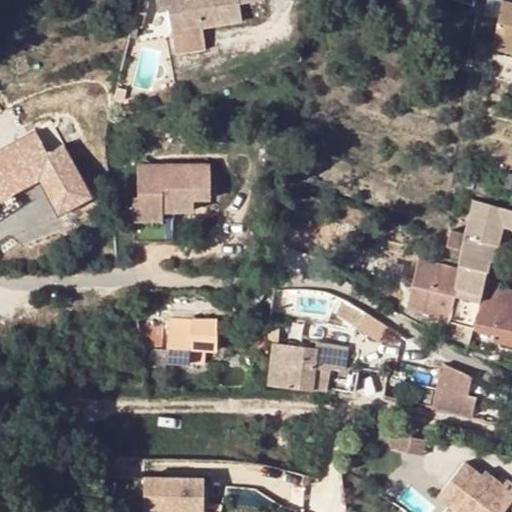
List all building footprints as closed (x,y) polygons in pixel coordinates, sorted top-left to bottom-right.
[(156,0),(159,12),(167,11),(171,34),(245,21),(242,5),(266,1),(265,0),(156,0)] [(511,6),(500,5),(492,47),(511,50),(511,6)] [(511,50),(492,47),(491,57),(511,60),(511,50)] [(95,199),(68,143),(48,152),(38,131),(0,148),(0,201),(43,181),(59,216),(95,199)] [(211,165),(140,165),(139,198),(133,197),(134,220),(165,220),(164,211),(196,212),(196,200),(212,200),(211,165)] [(490,264),(493,264),(504,229),(511,230),(511,215),(500,213),(472,205),(461,245),(461,246),(457,267),(458,267),(455,283),(458,284),(474,287),(475,282),(484,284),(485,283),(486,275),(490,264)] [(172,243),(172,223),(133,225),(135,244),(172,243)] [(172,223),(172,243),(184,243),(183,224),(172,223)] [(511,234),(511,230),(504,229),(493,264),(504,267),(511,234)] [(426,316),(449,322),(458,284),(455,283),(458,267),(457,267),(417,259),(407,306),(427,311),(426,316)] [(486,275),(485,283),(494,285),(497,278),(486,275)] [(474,287),(458,284),(449,322),(473,328),(484,284),(475,282),(474,287)] [(511,289),(494,285),(485,283),(484,284),(473,328),(494,334),(493,339),(499,341),(511,344),(511,289)] [(381,341),(389,329),(346,301),(338,314),(381,341)] [(192,333),(170,333),(169,364),(190,365),(191,349),(216,350),(217,322),(192,321),(192,333)] [(470,341),(473,328),(449,322),(444,339),(469,345),(470,341)] [(165,328),(137,326),(140,346),(164,347),(165,328)] [(497,348),(499,341),(493,339),(494,334),(473,328),(470,341),(497,348)] [(330,369),(346,371),(348,347),(318,344),(317,348),(275,344),(270,385),(327,390),(330,369)] [(445,364),(442,365),(431,406),(471,415),(475,396),(467,394),(473,376),(445,364)] [(327,390),(339,390),(347,390),(383,397),(389,375),(346,371),(330,369),(327,390)] [(228,461),(259,461),(260,442),(243,441),(244,431),(229,431),(228,461)] [(425,439),(395,432),(391,448),(421,455),(425,439)] [(489,469),(473,455),(445,488),(473,511),(505,511),(511,504),(511,477),(507,483),(489,469)] [(510,479),(493,464),(489,469),(507,483),(510,479)] [(146,511),(206,511),(207,476),(147,476),(146,511)]
